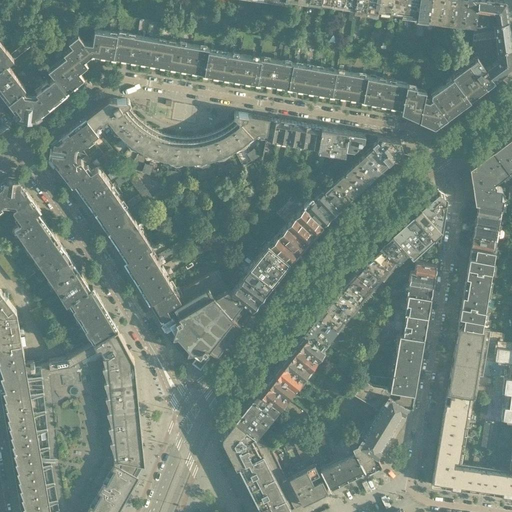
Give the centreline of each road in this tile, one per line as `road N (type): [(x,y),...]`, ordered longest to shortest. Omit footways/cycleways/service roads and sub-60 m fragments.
road 1 (residential): [(437,154),(395,125),(106,75),(16,147)]
road 2 (residential): [(411,475),(458,186),(437,154)]
road 3 (residential): [(16,147),(94,254),(191,418)]
road 4 (tertiary): [(246,353),(329,250),(437,154)]
